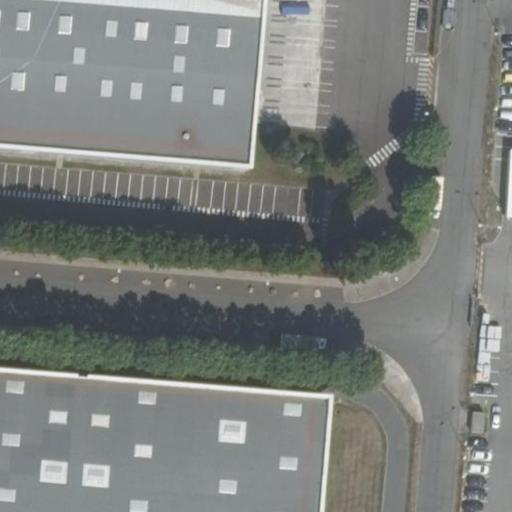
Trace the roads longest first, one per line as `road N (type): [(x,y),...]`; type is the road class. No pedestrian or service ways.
road 1 (unknown): [(400,100),(385,192),(377,212),(349,230),(0,203)]
road 2 (unclassified): [(0,291),(448,328)]
road 3 (unclassified): [(448,328),(474,0)]
road 4 (unclassified): [(448,328),(434,511)]
